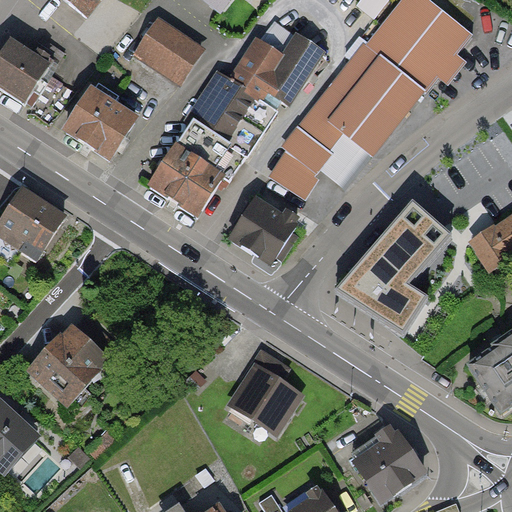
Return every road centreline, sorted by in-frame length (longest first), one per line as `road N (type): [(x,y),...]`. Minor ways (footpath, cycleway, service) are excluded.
road 1 (residential): [(511,86),(395,182),(273,314)]
road 2 (tertiary): [(433,418),(273,314)]
road 3 (residential): [(127,219),(0,360)]
road 4 (tertiary): [(273,314),(127,219)]
